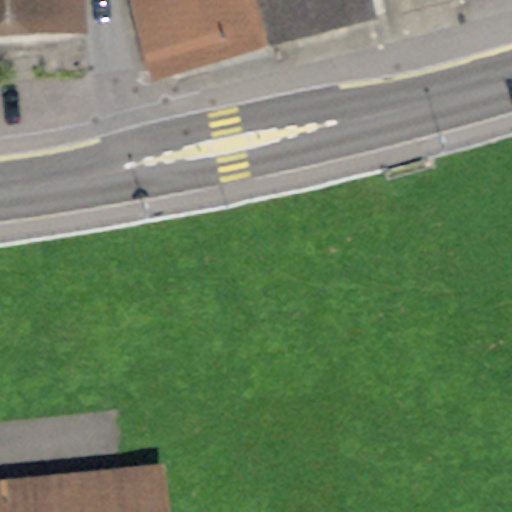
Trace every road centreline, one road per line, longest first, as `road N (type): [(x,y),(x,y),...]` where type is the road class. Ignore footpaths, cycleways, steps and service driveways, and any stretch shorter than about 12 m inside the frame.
road 1 (primary): [(511,77),(132,165)]
road 2 (residential): [(110,0),(132,165)]
road 3 (primary): [(132,165),(0,189)]
